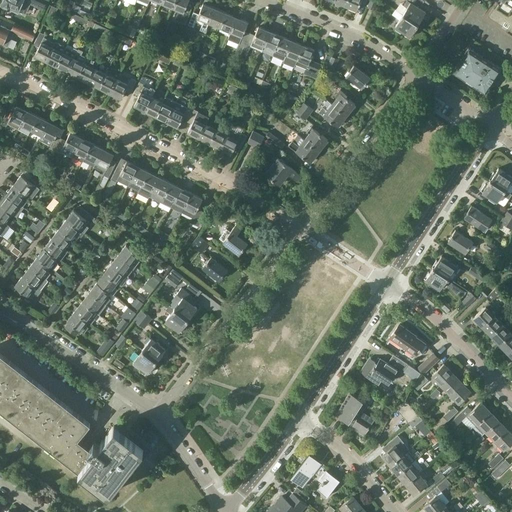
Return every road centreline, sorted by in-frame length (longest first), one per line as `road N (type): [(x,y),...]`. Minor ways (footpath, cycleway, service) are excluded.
road 1 (residential): [(296,226),(265,201),(0,71)]
road 2 (residential): [(159,419),(296,226)]
road 3 (residential): [(159,419),(0,308)]
road 4 (residential): [(296,226),(410,70)]
road 5 (residential): [(386,286),(492,128)]
road 6 (residential): [(386,286),(431,317),(511,399)]
road 7 (residential): [(270,0),(355,34),(410,70)]
road 8 (residential): [(304,415),(386,286)]
road 9 (residential): [(396,511),(304,415)]
road 10 (residential): [(226,511),(304,415)]
